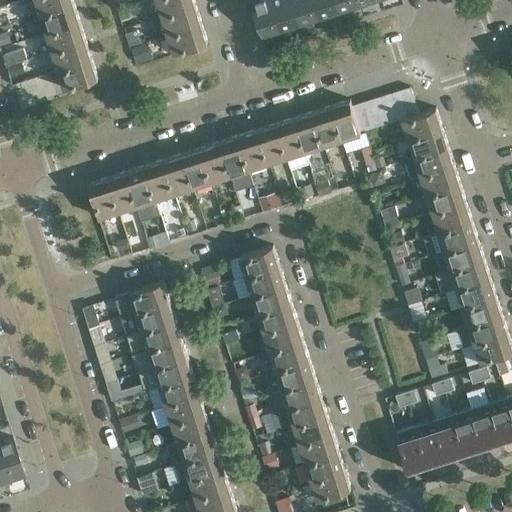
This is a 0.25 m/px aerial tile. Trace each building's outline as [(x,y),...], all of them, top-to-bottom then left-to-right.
[(75,2),(74,0),(37,0),(41,13),(75,2)] [(196,4),(195,0),(158,0),(163,14),(196,4)] [(283,26),(274,0),(253,0),(264,32),(283,26)] [(302,20),(295,0),(274,0),(283,26),(302,20)] [(321,14),(317,0),(295,0),(302,20),(321,14)] [(341,8),(338,0),(317,0),(321,14),(341,8)] [(81,21),(75,2),(41,13),(47,31),(81,21)] [(202,22),(196,4),(163,14),(169,33),(202,22)] [(87,39),(81,21),(47,31),(53,50),(87,39)] [(208,41),(202,22),(169,33),(175,52),(208,41)] [(93,58),(87,39),(53,50),(59,69),(93,58)] [(99,77),(93,58),(59,69),(65,88),(99,77)] [(419,112),(411,85),(399,89),(408,116),(419,112)] [(408,116),(399,89),(388,93),(396,119),(403,117),(408,116)] [(396,119),(388,93),(376,96),(385,123),(396,119)] [(385,123),(376,96),(365,100),(374,127),(385,123)] [(362,131),(353,104),(351,98),(331,104),(342,138),(362,131)] [(374,127),(365,100),(353,104),(362,131),(374,127)] [(342,138),(331,104),(313,110),(324,144),(342,138)] [(419,112),(408,116),(403,117),(410,138),(443,127),(437,106),(419,112)] [(324,144),(313,110),(295,116),(305,150),(324,144)] [(305,150),(295,116),(276,122),(287,156),(305,150)] [(287,156),(276,122),(257,128),(268,162),(287,156)] [(449,145),(443,127),(410,138),(416,156),(449,145)] [(268,162),(257,128),(239,134),(250,167),(268,162)] [(250,167),(239,134),(220,140),(231,174),(250,167)] [(231,174),(220,140),(201,146),(212,180),(231,174)] [(455,164),(449,145),(416,156),(422,175),(455,164)] [(212,180),(201,146),(182,152),(193,186),(212,180)] [(193,186),(182,152),(164,158),(175,192),(193,186)] [(175,192),(164,158),(145,164),(156,198),(175,192)] [(156,198),(145,164),(127,170),(138,204),(156,198)] [(379,171),(377,164),(366,167),(368,175),(379,171)] [(461,183),(455,164),(422,175),(428,193),(461,183)] [(138,204),(127,170),(108,176),(119,209),(138,204)] [(119,209),(108,176),(89,182),(100,216),(119,209)] [(467,201),(461,183),(428,193),(434,212),(467,201)] [(306,195),(303,187),(297,189),(300,197),(306,195)] [(473,220),(467,201),(434,212),(440,230),(473,220)] [(479,237),(473,220),(440,230),(445,248),(479,237)] [(485,256),(479,237),(445,248),(451,267),(485,256)] [(280,263),(274,244),(241,254),(247,273),(280,263)] [(491,274),(485,256),(451,267),(457,285),(491,274)] [(286,281),(280,263),(247,273),(253,292),(286,281)] [(496,292),(491,274),(457,285),(463,303),(496,292)] [(170,298),(164,279),(130,290),(137,309),(170,298)] [(292,300),(286,281),(253,292),(259,311),(292,300)] [(215,301),(225,299),(222,282),(212,284),(215,301)] [(502,311),(496,292),(463,303),(469,322),(502,311)] [(412,297),(417,318),(428,315),(423,295),(412,297)] [(176,317),(170,298),(137,309),(142,328),(176,317)] [(298,319),(292,300),(259,311),(264,329),(298,319)] [(508,330),(502,311),(469,322),(475,341),(508,330)] [(182,335),(176,317),(142,328),(148,346),(182,335)] [(304,338),(298,319),(264,329),(270,348),(304,338)] [(511,350),(511,340),(508,330),(475,341),(481,361),(511,350)] [(188,354),(182,335),(148,346),(154,365),(188,354)] [(310,356),(304,338),(270,348),(276,367),(310,356)] [(436,338),(424,342),(435,374),(451,369),(448,358),(443,359),(436,338)] [(194,372),(188,354),(154,365),(160,383),(194,372)] [(316,375),(310,356),(276,367),(282,386),(316,375)] [(510,370),(506,358),(496,361),(500,373),(510,370)] [(488,364),(478,367),(482,379),(492,376),(488,364)] [(482,379),(478,367),(469,370),(473,382),(482,379)] [(200,391),(194,372),(160,383),(166,402),(200,391)] [(322,394),(316,375),(282,386),(288,404),(322,394)] [(451,376),(442,379),(446,391),(455,388),(451,376)] [(446,391),(442,379),(432,382),(436,394),(446,391)] [(414,387),(405,390),(409,402),(418,399),(414,387)] [(409,402),(405,390),(396,393),(400,405),(409,402)] [(206,410),(200,391),(166,402),(173,421),(206,410)] [(328,412),(322,394),(288,404),(294,423),(328,412)] [(511,435),(511,410),(507,395),(489,401),(501,439),(502,441),(511,439),(510,437),(511,435)] [(501,439),(489,401),(471,407),(483,445),(484,447),(492,445),(492,442),(501,439)] [(483,445),(471,407),(452,413),(465,451),(465,453),(474,450),(473,448),(483,445)] [(212,429),(206,410),(173,421),(178,440),(212,429)] [(333,431),(328,412),(294,423),(300,442),(333,431)] [(465,451),(452,413),(434,419),(446,457),(447,459),(456,456),(455,454),(465,451)] [(446,457),(434,419),(416,424),(428,463),(429,465),(437,462),(437,460),(446,457)] [(24,470),(9,423),(0,425),(0,460),(5,477),(24,470)] [(428,463),(416,424),(397,430),(399,437),(409,469),(410,469),(410,471),(419,468),(418,466),(428,463)] [(218,448),(212,429),(178,440),(184,458),(218,448)] [(339,450),(333,431),(300,442),(306,460),(339,450)] [(224,466),(218,448),(184,458),(190,477),(224,466)] [(345,468),(339,450),(306,460),(312,479),(345,468)] [(230,485),(224,466),(190,477),(196,495),(230,485)] [(351,487),(345,468),(312,479),(318,498),(351,487)] [(208,511),(236,503),(230,485),(196,495),(201,511),(208,511)] [(278,497),(283,511),(299,511),(292,492),(278,497)] [(238,511),(236,503),(208,511),(238,511)]
